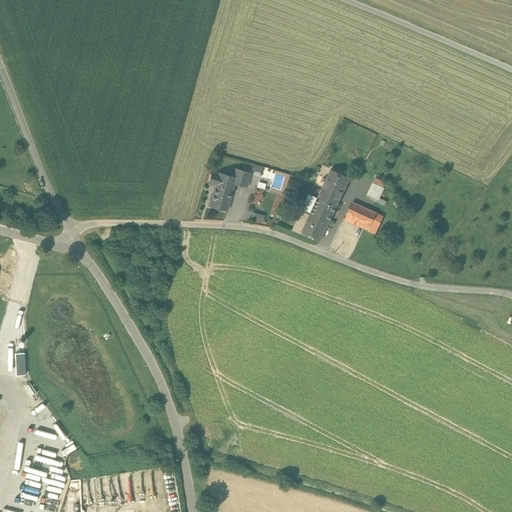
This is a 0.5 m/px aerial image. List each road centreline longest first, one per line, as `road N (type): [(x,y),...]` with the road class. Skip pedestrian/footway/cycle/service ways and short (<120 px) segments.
road 1 (unclassified): [(64,222),(262,229),(376,277),(511,294)]
road 2 (residential): [(192,511),(158,374),(80,254)]
road 3 (unclassified): [(0,64),(64,222)]
